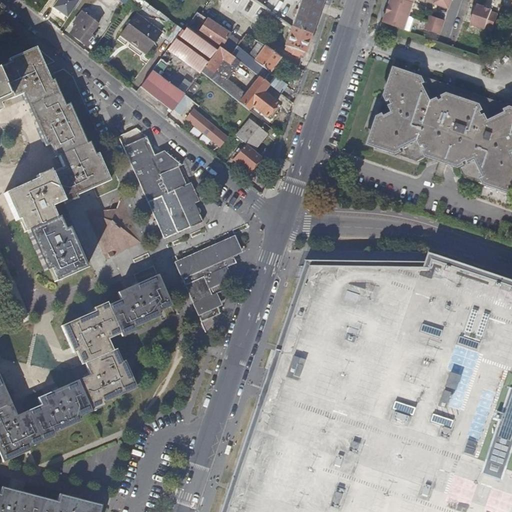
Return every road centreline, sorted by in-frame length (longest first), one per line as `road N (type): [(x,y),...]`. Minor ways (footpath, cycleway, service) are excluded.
road 1 (residential): [(282,219),(11,0)]
road 2 (secondary): [(282,219),(183,511)]
road 3 (residential): [(511,263),(433,236),(282,219)]
road 4 (secondary): [(358,0),(282,219)]
road 5 (unknown): [(497,217),(306,148)]
road 6 (unknown): [(511,91),(345,35)]
